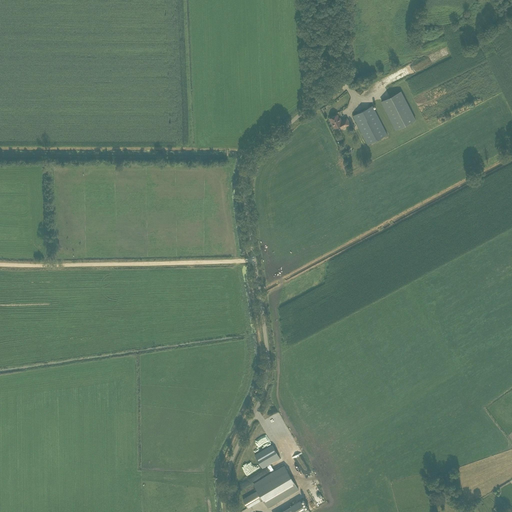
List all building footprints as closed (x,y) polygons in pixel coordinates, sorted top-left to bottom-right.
[(401,91),(381,101),(396,130),(416,119),(401,91)] [(387,134),(372,106),(353,116),(368,144),(387,134)] [(342,128),(350,124),(347,118),(341,121),(341,120),(340,120),(337,114),(330,118),(335,128),(340,125),(342,128)] [(273,444),(255,455),(262,468),(280,458),(273,444)] [(254,484),(258,490),(242,500),(247,508),(263,499),(267,507),(299,489),(285,466),(254,484)] [(325,502),(315,485),(309,488),(319,506),(325,502)] [(280,511),(307,511),(301,499),(291,505),(291,506),(280,511)]
